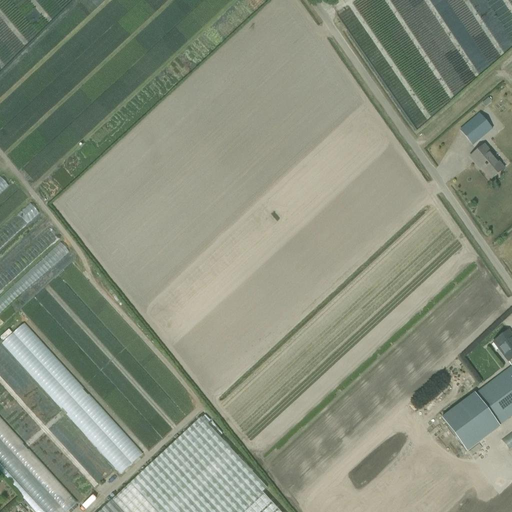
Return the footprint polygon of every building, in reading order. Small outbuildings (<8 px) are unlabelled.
[(479,115),(467,124),(459,131),(472,146),(480,140),(492,130),(479,115)] [(491,180),(499,173),(503,169),(484,146),(477,151),(469,158),(476,166),(478,165),(491,180)] [(124,478),(146,458),(28,325),(16,336),(12,332),(4,339),(5,347),(30,375),(31,383),(18,385),(19,390),(13,395),(23,393),(24,400),(50,429),(67,414),(124,478)] [(508,362),(511,359),(511,336),(508,331),(493,343),(508,362)] [(467,399),(440,419),(466,452),(498,427),(501,425),(495,417),(511,404),(511,366),(504,372),(474,395),(473,394),(467,399)] [(180,429),(200,407),(176,385),(170,391),(176,397),(169,405),(178,413),(170,421),(180,429)] [(0,470),(36,511),(74,511),(80,507),(0,414),(0,470)] [(279,511),(261,493),(266,488),(201,417),(100,511),(279,511)]
